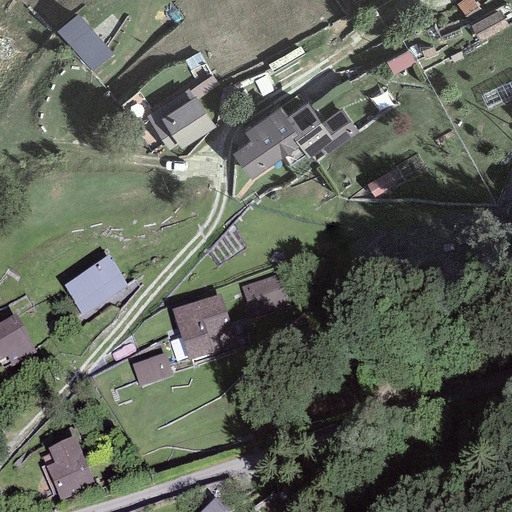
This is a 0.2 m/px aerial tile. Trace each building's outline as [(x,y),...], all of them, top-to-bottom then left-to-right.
[(479,6),(474,0),(461,0),(456,4),(466,16),(479,6)] [(500,7),(470,23),(480,41),(509,26),(500,7)] [(92,27),(71,44),(92,70),(113,52),(92,27)] [(407,48),(386,60),(394,74),(415,61),(407,48)] [(216,124),(195,92),(167,110),(163,104),(146,114),(169,149),(180,142),(182,145),(216,124)] [(307,97),(286,112),(297,128),(291,132),(298,142),(307,155),(319,147),(325,156),(359,133),(341,107),(323,120),(307,97)] [(286,112),(279,101),(243,125),(250,135),(232,147),(251,175),(298,142),(291,132),(297,128),(286,112)] [(387,172),(368,184),(376,197),(395,185),(387,172)] [(109,261),(63,291),(82,320),(128,289),(109,261)] [(281,277),(242,290),(252,319),(290,306),(281,277)] [(222,299),(173,315),(189,364),(238,348),(222,299)] [(16,321),(0,329),(0,363),(7,360),(12,369),(36,355),(16,321)] [(165,356),(133,368),(140,388),(172,376),(165,356)] [(75,442),(48,454),(54,468),(46,471),(60,503),(95,488),(75,442)]
